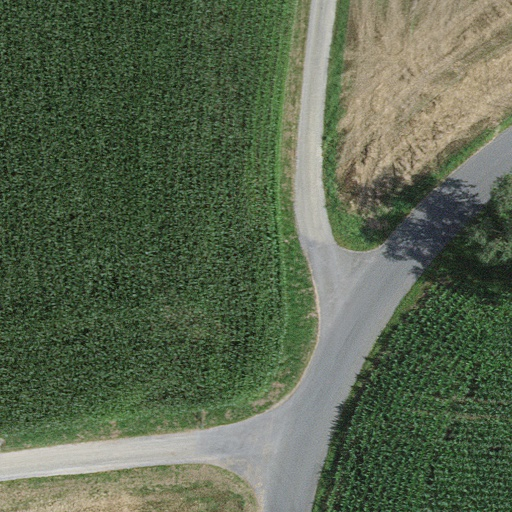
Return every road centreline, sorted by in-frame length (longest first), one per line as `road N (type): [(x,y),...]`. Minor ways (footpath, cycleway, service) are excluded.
road 1 (unclassified): [(269,511),(275,453),(348,307),(481,160),(511,144)]
road 2 (track): [(348,307),(297,219),(315,0)]
